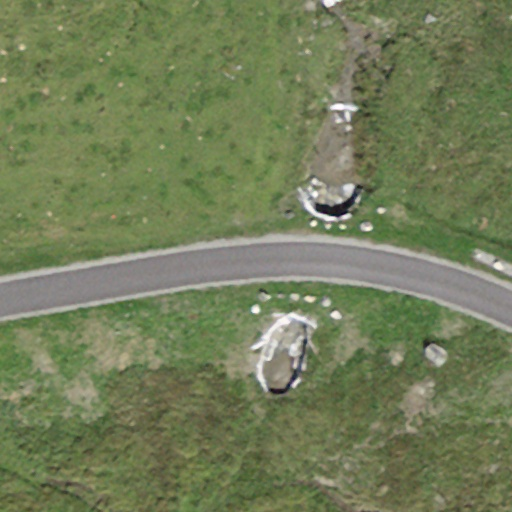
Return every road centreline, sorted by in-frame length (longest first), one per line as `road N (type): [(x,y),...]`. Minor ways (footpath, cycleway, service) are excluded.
road 1 (unclassified): [(0,298),(195,261),(304,263)]
road 2 (unclassified): [(511,304),(447,276),(304,263)]
